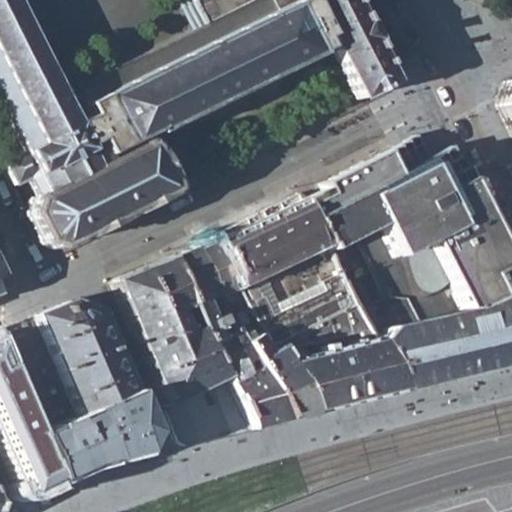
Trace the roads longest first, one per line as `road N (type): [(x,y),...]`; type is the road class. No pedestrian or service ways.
road 1 (secondary): [(409,0),(511,208)]
road 2 (tertiary): [(511,453),(316,511)]
